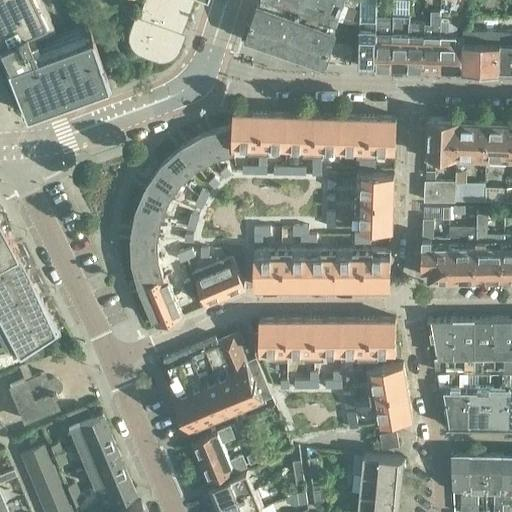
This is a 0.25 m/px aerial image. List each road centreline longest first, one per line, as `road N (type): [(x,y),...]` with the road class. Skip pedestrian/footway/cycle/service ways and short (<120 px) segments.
road 1 (residential): [(408,304),(251,304),(112,366)]
road 2 (residential): [(112,366),(10,145)]
road 3 (secondary): [(208,60),(171,96),(58,139),(10,145)]
road 4 (residential): [(413,86),(408,304)]
road 5 (residential): [(413,86),(292,84),(208,60)]
road 6 (residential): [(175,511),(112,366)]
road 7 (residential): [(435,436),(408,304)]
